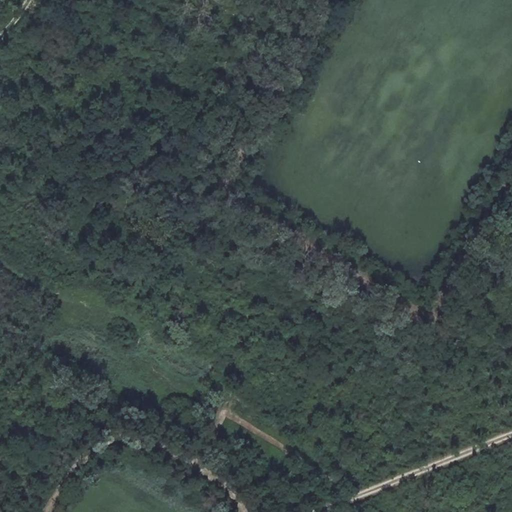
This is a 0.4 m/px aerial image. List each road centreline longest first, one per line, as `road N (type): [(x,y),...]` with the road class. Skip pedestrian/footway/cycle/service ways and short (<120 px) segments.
road 1 (track): [(43,511),(68,469),(118,436),(221,475),(244,506)]
road 2 (track): [(511,430),(306,511)]
